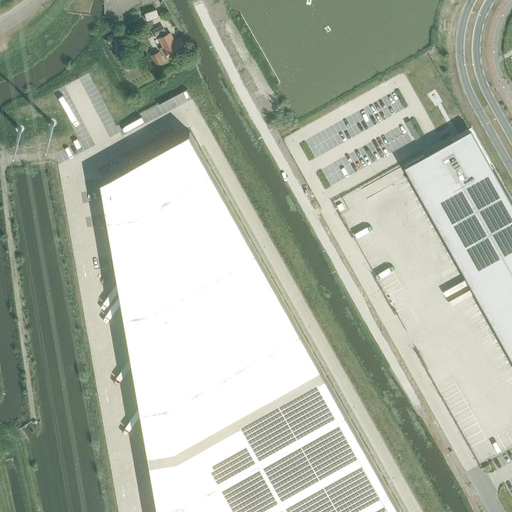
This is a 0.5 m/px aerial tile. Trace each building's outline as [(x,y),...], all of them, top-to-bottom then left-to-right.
[(159,16),(157,9),(146,13),(148,20),(159,16)] [(185,51),(187,50),(181,40),(180,40),(174,43),(170,35),(160,40),(165,51),(161,53),(166,62),(186,52),(185,51)] [(164,60),(160,51),(151,55),(155,64),(164,60)] [(453,138),(405,165),(511,357),(511,200),(493,166),(471,128),(453,138)] [(402,511),(190,131),(101,180),(158,511),(402,511)]
